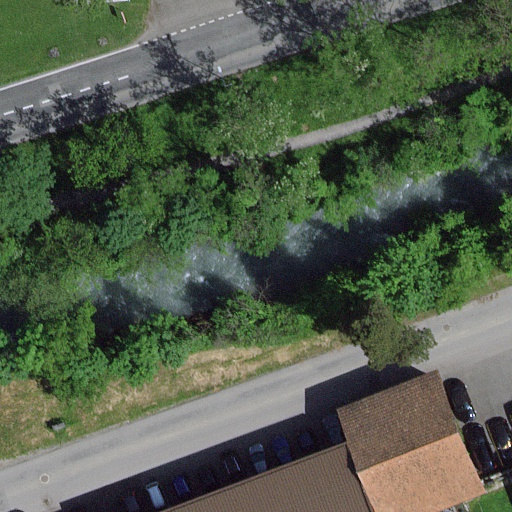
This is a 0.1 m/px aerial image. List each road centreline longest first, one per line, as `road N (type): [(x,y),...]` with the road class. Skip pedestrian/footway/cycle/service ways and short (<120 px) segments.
road 1 (unclassified): [(511,317),(0,502)]
road 2 (secondary): [(366,0),(0,115)]
